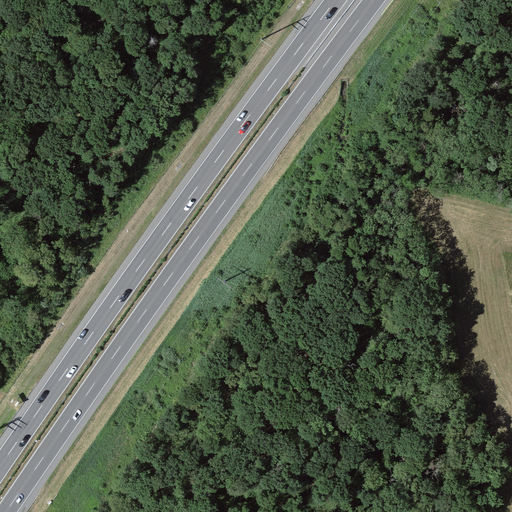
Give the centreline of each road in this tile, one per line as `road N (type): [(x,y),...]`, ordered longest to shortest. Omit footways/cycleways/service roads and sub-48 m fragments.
road 1 (motorway): [(6,511),(374,0)]
road 2 (motorway): [(335,0),(0,467)]
